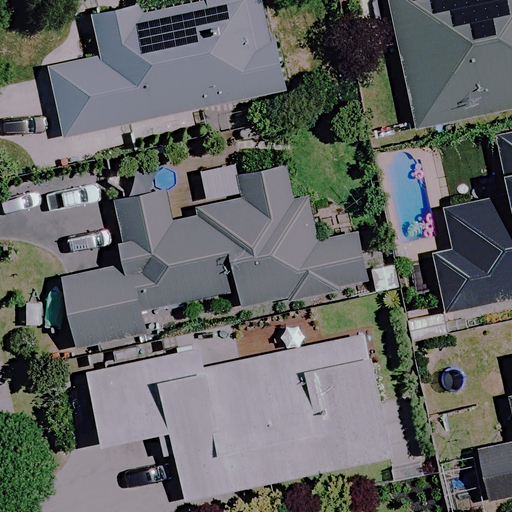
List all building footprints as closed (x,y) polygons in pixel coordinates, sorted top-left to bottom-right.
[(61,140),(286,93),(273,32),(266,34),(258,0),(203,0),(204,2),(138,16),(135,2),(89,11),(98,58),(47,69),(61,140)] [(511,0),(387,0),(414,129),(511,109),(511,0)] [(511,128),(492,132),(500,197),(439,206),(445,252),(433,254),(440,307),(511,296),(511,128)] [(73,348),(147,335),(143,312),(241,294),(244,308),(364,286),(355,233),(310,241),(295,162),(234,173),(239,199),(198,206),(200,215),(168,221),(166,212),(162,189),(110,199),(123,267),(60,279),(73,348)] [(380,408),(364,334),(202,368),(198,348),(84,373),(100,448),(168,434),(183,502),(390,458),(380,408)] [(511,365),(510,366),(511,373),(511,389),(504,391),(511,423),(511,445),(473,455),(486,507),(511,500),(511,365)]
